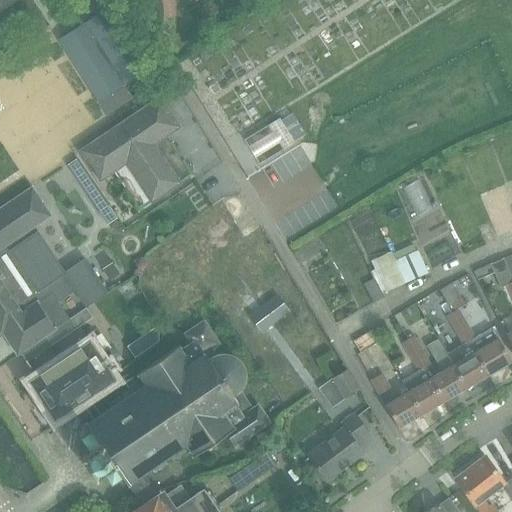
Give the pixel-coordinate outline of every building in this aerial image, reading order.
[(65,36),(59,40),(100,106),(106,116),(133,99),(127,89),(124,85),(148,70),(110,9),(109,8),(65,36)] [(151,202),(155,199),(179,185),(178,183),(190,175),(165,138),(178,129),(159,99),(80,151),(99,180),(114,170),(138,207),(150,200),(151,202)] [(280,120),(244,141),(258,164),(293,143),(280,120)] [(435,179),(440,189),(462,179),(457,169),(435,179)] [(0,287),(51,253),(32,226),(49,214),(31,188),(0,209),(0,287)] [(399,199),(410,229),(427,223),(415,192),(399,199)] [(213,216),(197,229),(227,267),(244,254),(213,216)] [(316,248),(291,262),(299,277),(324,263),(316,248)] [(427,272),(416,251),(406,257),(417,277),(427,272)] [(407,283),(396,262),(391,252),(380,258),(396,288),(407,283)] [(17,354),(19,353),(21,352),(45,336),(69,320),(58,302),(75,291),(86,307),(107,293),(84,258),(63,272),(51,253),(0,287),(0,334),(3,333),(17,354)] [(396,288),(380,258),(377,253),(369,257),(371,261),(370,261),(374,269),(369,272),(375,282),(380,294),(381,296),(396,288)] [(511,282),(511,256),(502,261),(511,282)] [(417,277),(406,257),(396,262),(407,283),(417,277)] [(511,282),(502,261),(476,271),(478,277),(492,272),(499,288),(506,286),(511,301),(511,300),(511,282)] [(380,294),(375,282),(365,287),(373,303),(382,299),(381,296),(380,294)] [(452,284),(445,288),(437,293),(450,315),(455,312),(464,326),(453,332),(461,346),(467,343),(475,338),(458,309),(465,305),(452,284)] [(275,296),(262,306),(274,322),(287,312),(275,296)] [(262,306),(248,316),(259,332),(274,322),(262,306)] [(453,332),(464,326),(455,312),(450,315),(445,318),(453,332)] [(69,320),(45,336),(51,345),(75,329),(69,320)] [(220,344),(204,320),(183,334),(189,343),(181,348),(179,346),(137,373),(145,386),(85,426),(90,433),(81,439),(89,451),(80,458),(94,479),(103,473),(111,485),(121,478),(128,488),(130,486),(141,503),(162,488),(150,471),(185,447),(192,457),(224,436),(233,450),(241,445),(240,443),(270,423),(258,405),(252,408),(241,391),(243,387),(244,386),(245,381),(246,379),(246,376),(246,374),(246,372),(245,370),(244,368),(243,365),(239,360),(235,357),(232,355),(230,355),(227,354),(225,354),(222,354),(218,354),(216,355),(212,349),(220,344)] [(159,326),(143,337),(151,348),(159,342),(159,326)] [(371,331),(352,343),(359,354),(364,351),(378,343),(371,331)] [(55,419),(82,402),(115,379),(111,373),(121,366),(101,335),(30,382),(55,419)] [(45,336),(21,352),(27,361),(51,345),(45,336)] [(408,359),(420,352),(412,338),(400,345),(408,359)] [(474,353),(487,376),(510,362),(497,340),(474,353)] [(440,373),(429,379),(442,402),(464,389),(445,356),(436,341),(425,348),(440,373)] [(467,343),(461,346),(445,356),(464,389),(487,376),(474,353),(467,343)] [(416,373),(423,369),(428,366),(420,352),(408,359),(416,373)] [(407,391),(406,392),(420,415),(442,402),(429,379),(423,369),(416,373),(401,382),(407,391)] [(360,391),(349,370),(334,378),(345,399),(360,391)] [(379,397),(391,390),(382,374),(371,381),(372,382),(371,383),(379,397)] [(4,391),(18,410),(31,400),(17,382),(4,391)] [(384,405),(387,411),(398,428),(420,415),(406,392),(384,405)] [(306,455),(313,465),(325,481),(364,453),(356,442),(368,432),(354,413),(340,423),(343,428),(306,455)] [(266,453),(238,472),(247,485),(275,466),(266,453)] [(504,486),(495,473),(483,457),(454,477),(478,511),(494,511),(490,505),(486,508),(482,502),(504,486)] [(141,503),(129,510),(130,511),(216,511),(217,511),(202,490),(189,498),(180,485),(166,495),(162,488),(141,503)]
